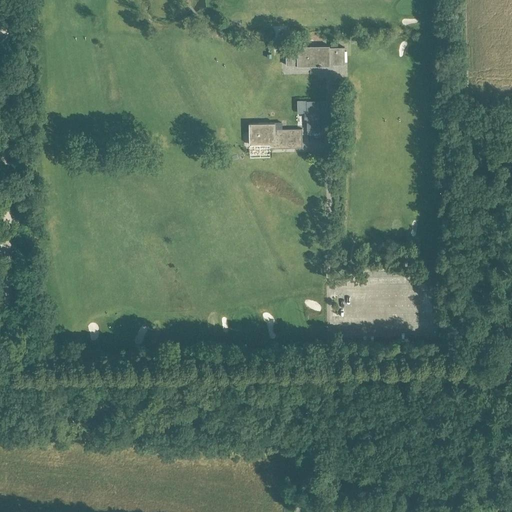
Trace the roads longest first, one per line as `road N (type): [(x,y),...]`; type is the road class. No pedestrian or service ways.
road 1 (track): [(326,374),(0,374)]
road 2 (track): [(6,304),(2,0)]
road 3 (track): [(472,367),(326,374)]
